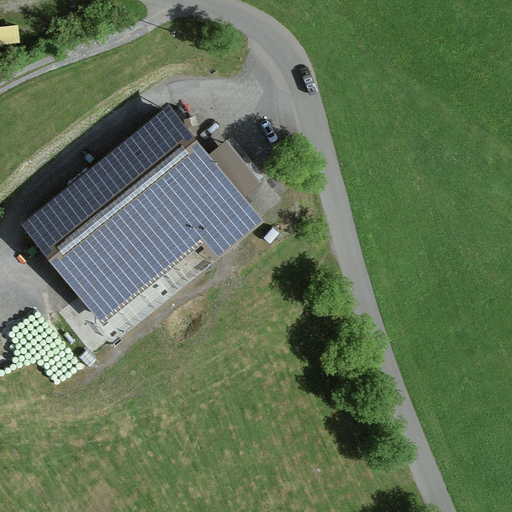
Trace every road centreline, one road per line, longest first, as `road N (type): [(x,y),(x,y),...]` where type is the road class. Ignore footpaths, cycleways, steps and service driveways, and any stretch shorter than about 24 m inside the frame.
road 1 (unclassified): [(438,511),(374,354),(297,71),(273,38),(230,15),(174,0)]
road 2 (residential): [(174,0),(138,31),(0,87)]
